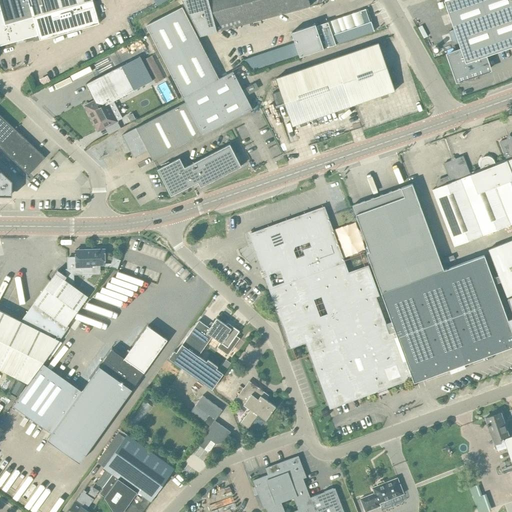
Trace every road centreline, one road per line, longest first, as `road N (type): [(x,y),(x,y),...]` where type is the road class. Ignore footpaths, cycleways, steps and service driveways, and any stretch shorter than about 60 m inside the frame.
road 1 (secondary): [(169,217),(451,118)]
road 2 (residential): [(307,431),(274,338),(183,254),(169,217)]
road 3 (unclassified): [(307,431),(316,448),(333,453),(511,389)]
road 4 (residential): [(0,82),(95,171),(98,225)]
road 5 (unclassified): [(167,511),(210,469),(307,431)]
road 6 (residential): [(451,118),(391,0)]
